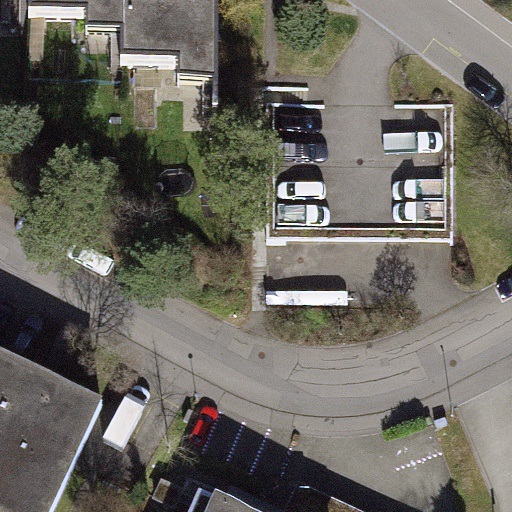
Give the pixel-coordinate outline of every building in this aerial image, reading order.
[(31,0),(31,19),(89,19),(89,36),(124,36),(124,0),(31,0)] [(124,0),(124,36),(124,69),(188,69),(188,88),(219,88),(218,0),(124,0)] [(0,511),(63,511),(113,405),(27,365),(0,352),(0,511)] [(358,511),(300,485),(287,511),(358,511)] [(243,511),(231,506),(201,493),(192,511),(243,511)]
